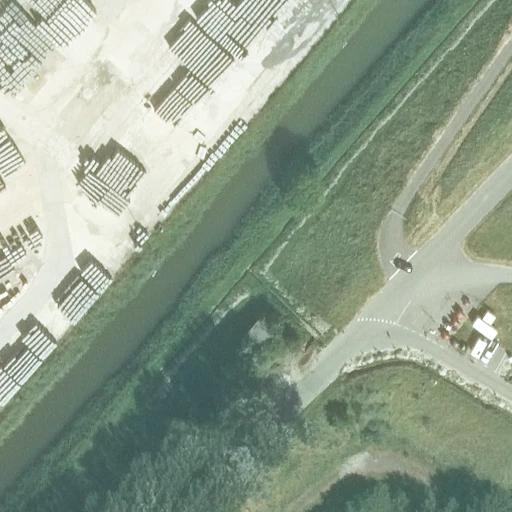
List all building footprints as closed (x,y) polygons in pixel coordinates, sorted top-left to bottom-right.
[(26,94),(61,47),(53,41),(64,26),(80,37),(94,19),(67,0),(62,0),(54,12),(45,6),(35,18),(27,13),(14,31),(0,21),(0,48),(19,62),(6,80),(26,94)] [(89,0),(87,3),(100,10),(105,0),(89,0)] [(253,0),(284,25),(304,0),(253,0)] [(0,165),(19,145),(0,128),(0,165)] [(63,157),(56,174),(71,180),(77,163),(63,157)] [(96,182),(76,208),(98,225),(118,199),(96,182)] [(83,302),(71,293),(53,315),(65,324),(83,302)] [(254,313),(240,328),(257,342),(270,327),(254,313)] [(0,341),(0,344),(25,368),(49,343),(22,318),(0,341)] [(282,382),(306,358),(296,349),(273,373),(282,382)] [(0,388),(6,393),(25,369),(17,362),(0,382),(0,388)]
